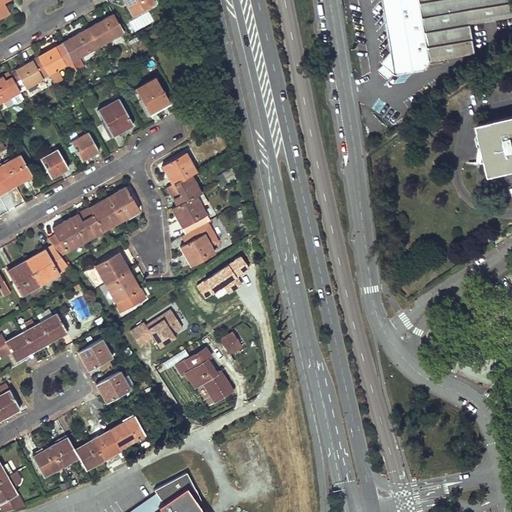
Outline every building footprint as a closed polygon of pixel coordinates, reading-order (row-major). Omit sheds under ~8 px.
[(0,0),(0,17),(8,13),(3,3),(1,0),(0,0)] [(152,0),(122,0),(131,16),(154,3),(152,0)] [(511,0),(381,0),(392,55),(383,66),(385,67),(394,73),(395,75),(424,70),(430,60),(475,53),(471,23),(511,15),(511,0)] [(96,23),(86,29),(96,47),(122,32),(112,14),(96,23)] [(72,36),(60,43),(61,45),(75,70),(84,66),(78,56),(96,47),(86,29),(72,36)] [(47,75),(53,84),(61,80),(55,70),(64,65),(69,74),(75,70),(61,45),(56,48),(55,47),(44,53),(37,57),(47,75)] [(16,72),(9,75),(13,82),(19,79),(24,89),(42,79),(41,78),(47,75),(37,57),(23,65),(14,69),(16,72)] [(394,73),(385,67),(381,72),(390,79),(394,73)] [(9,75),(7,71),(1,74),(2,76),(0,77),(0,101),(19,92),(13,82),(9,75)] [(155,77),(134,89),(148,115),(156,111),(170,103),(155,77)] [(118,98),(96,110),(111,136),(121,131),(133,124),(118,98)] [(511,169),(511,116),(478,124),(490,175),(511,169)] [(87,132),(70,142),(80,161),(90,155),(98,151),(87,132)] [(57,149),(39,159),(49,178),(58,173),(68,168),(57,149)] [(192,163),(186,152),(183,153),(190,165),(192,163)] [(190,165),(183,153),(161,166),(166,173),(169,171),(171,175),(170,176),(174,183),(189,175),(191,174),(196,171),(192,163),(190,165)] [(19,154),(1,163),(14,184),(23,179),(31,176),(19,154)] [(1,163),(0,163),(0,192),(5,189),(14,184),(1,163)] [(234,172),(231,168),(223,172),(225,177),(232,174),(234,172)] [(171,175),(169,171),(166,173),(172,184),(174,183),(170,176),(171,175)] [(200,191),(196,184),(195,185),(189,175),(174,183),(172,184),(166,187),(170,194),(173,192),(176,196),(174,197),(178,204),(193,195),(195,194),(200,191)] [(137,208),(124,185),(117,190),(119,193),(115,195),(114,194),(107,198),(118,218),(120,221),(127,216),(126,214),(137,208)] [(119,193),(117,190),(106,196),(107,198),(114,194),(115,195),(119,193)] [(176,196),(173,192),(170,194),(175,205),(178,204),(174,197),(176,196)] [(202,205),(195,194),(193,195),(200,207),(202,205)] [(200,207),(193,195),(178,204),(175,205),(171,207),(175,216),(179,214),(181,218),(180,219),(183,225),(206,213),(202,205),(200,207)] [(107,198),(106,196),(99,200),(101,204),(97,206),(96,205),(90,208),(101,228),(102,231),(109,227),(108,224),(118,218),(107,198)] [(101,204),(99,200),(88,206),(90,208),(96,205),(97,206),(101,204)] [(90,208),(88,206),(80,211),(83,214),(79,216),(78,215),(71,219),(82,239),(84,241),(91,237),(90,235),(101,228),(90,208)] [(138,210),(137,208),(126,214),(127,216),(138,210)] [(83,214),(80,211),(70,217),(71,219),(78,215),(79,216),(83,214)] [(60,225),(53,229),(56,234),(47,239),(51,244),(60,255),(73,247),(71,245),(82,239),(71,219),(70,217),(63,221),(64,224),(61,226),(60,225)] [(120,221),(118,218),(108,224),(109,227),(120,221)] [(64,224),(63,221),(52,227),(53,229),(60,225),(61,226),(64,224)] [(214,237),(205,222),(183,235),(187,242),(179,246),(184,254),(187,253),(189,256),(188,257),(192,264),(214,251),(210,243),(213,242),(214,237)] [(102,231),(101,228),(90,235),(91,237),(102,231)] [(84,241),(82,239),(71,245),(73,247),(84,241)] [(60,255),(51,244),(36,253),(41,260),(29,266),(38,282),(50,275),(51,278),(59,273),(57,271),(68,265),(60,255)] [(125,262),(119,251),(116,252),(120,259),(118,259),(121,264),(125,262)] [(129,269),(125,262),(121,264),(118,259),(120,259),(116,252),(94,265),(98,272),(100,271),(106,282),(126,270),(129,269)] [(41,260),(36,253),(25,259),(29,266),(41,260)] [(187,253),(184,254),(190,265),(192,264),(188,257),(189,256),(187,253)] [(29,266),(25,259),(14,265),(18,273),(29,266)] [(38,282),(29,266),(18,273),(14,265),(7,270),(21,295),(28,291),(27,288),(38,282)] [(68,266),(68,265),(57,271),(59,273),(69,268),(68,266)] [(135,280),(129,269),(126,270),(130,277),(129,278),(131,282),(135,280)] [(144,297),(135,280),(131,282),(129,278),(130,277),(126,270),(106,282),(104,283),(108,290),(110,289),(117,300),(115,301),(120,310),(144,297)] [(106,282),(100,271),(98,272),(104,283),(106,282)] [(51,278),(50,275),(38,282),(40,285),(51,278)] [(40,285),(38,282),(27,288),(28,291),(40,285)] [(117,300),(110,289),(108,290),(115,301),(117,300)] [(157,345),(184,330),(171,306),(130,329),(140,347),(153,339),(157,345)] [(64,328),(56,312),(38,322),(48,338),(49,341),(58,336),(56,333),(64,328)] [(31,319),(19,325),(22,331),(34,324),(31,319)] [(48,338),(38,322),(34,324),(22,331),(31,347),(32,350),(41,346),(39,342),(48,338)] [(66,332),(64,328),(56,333),(58,336),(66,332)] [(31,347),(22,331),(6,340),(5,340),(11,351),(15,359),(25,355),(23,351),(31,347)] [(231,331),(218,339),(229,356),(242,347),(231,331)] [(0,334),(0,355),(0,356),(11,351),(5,340),(6,340),(2,333),(0,334)] [(49,341),(48,338),(39,342),(41,346),(49,341)] [(105,345),(101,338),(79,350),(83,357),(89,354),(91,357),(83,362),(88,369),(109,357),(103,346),(105,345)] [(112,356),(105,345),(103,346),(109,357),(112,356)] [(210,359),(205,349),(175,367),(182,379),(185,377),(194,391),(201,386),(214,405),(234,393),(220,372),(217,375),(207,360),(210,359)] [(83,357),(79,350),(77,350),(83,362),(91,357),(89,354),(83,357)] [(120,369),(97,381),(103,392),(101,394),(105,402),(127,389),(121,378),(124,376),(120,369)] [(130,388),(124,376),(121,378),(127,389),(130,388)] [(18,405),(7,384),(0,387),(0,413),(1,415),(2,418),(12,412),(10,409),(18,405)] [(145,433),(135,415),(122,423),(122,422),(117,424),(108,429),(110,432),(119,448),(145,433)] [(110,432),(108,429),(97,435),(99,439),(110,432)] [(119,448),(110,432),(99,439),(97,435),(91,438),(103,459),(120,450),(119,448)] [(67,439),(66,436),(55,442),(57,445),(67,439)] [(103,459),(91,438),(85,442),(86,446),(75,452),(78,457),(85,469),(103,459)] [(73,449),(67,439),(57,445),(55,442),(48,446),(60,467),(78,457),(75,452),(73,449)] [(86,446),(85,442),(73,449),(75,452),(86,446)] [(60,467),(48,446),(43,449),(44,452),(33,459),(43,476),(60,467)] [(44,452),(43,449),(31,456),(33,459),(44,452)] [(17,470),(10,475),(15,484),(22,479),(17,470)] [(0,503),(5,511),(8,511),(20,508),(25,506),(6,475),(0,478),(0,503)] [(204,511),(185,476),(153,492),(155,495),(157,498),(136,511),(204,511)] [(136,511),(157,498),(155,495),(130,511),(136,511)]
